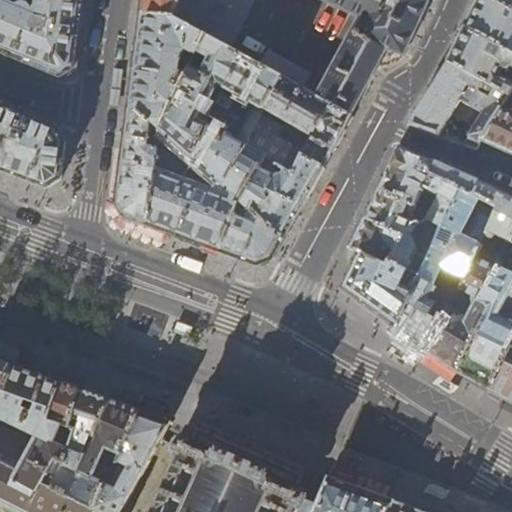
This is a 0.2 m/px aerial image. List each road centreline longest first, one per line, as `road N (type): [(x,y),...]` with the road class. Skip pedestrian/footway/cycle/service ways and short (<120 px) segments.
road 1 (residential): [(511,451),(278,320)]
road 2 (residential): [(278,320),(379,123)]
road 3 (residential): [(278,320),(241,296),(84,239)]
road 4 (residential): [(379,123),(424,68),(457,0)]
road 5 (residential): [(379,123),(511,175)]
road 6 (residential): [(84,239),(99,117)]
